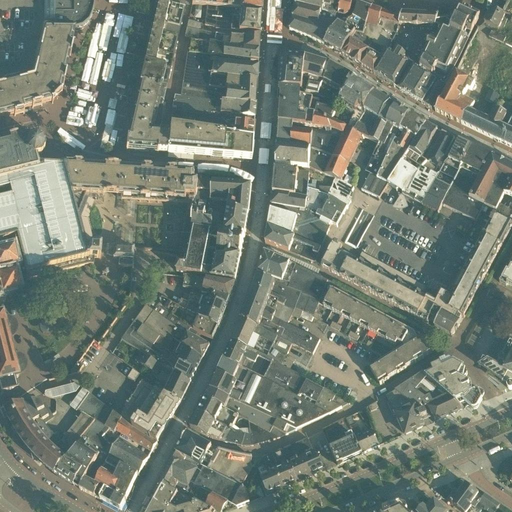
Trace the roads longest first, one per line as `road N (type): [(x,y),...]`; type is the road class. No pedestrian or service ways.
road 1 (unclassified): [(178,428),(228,448),(273,447),(361,408),(453,349)]
road 2 (unclassified): [(0,404),(76,382),(143,292)]
road 3 (tertiary): [(452,439),(278,511)]
road 4 (tertiary): [(331,511),(461,456)]
